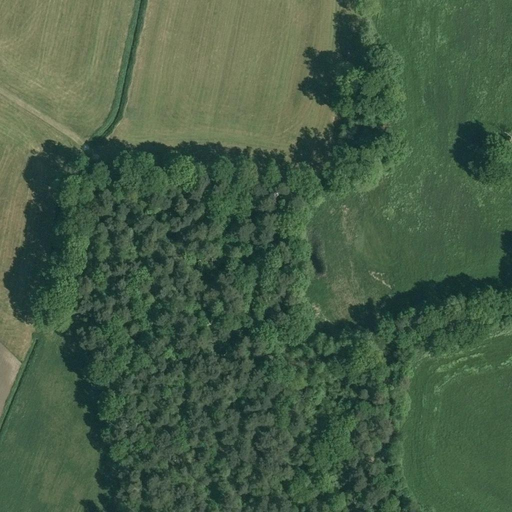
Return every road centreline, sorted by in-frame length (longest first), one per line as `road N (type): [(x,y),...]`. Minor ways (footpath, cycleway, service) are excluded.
road 1 (track): [(395,340),(277,357),(99,160)]
road 2 (track): [(394,511),(384,484),(395,340)]
road 3 (track): [(0,91),(99,160)]
road 4 (track): [(511,310),(395,340)]
